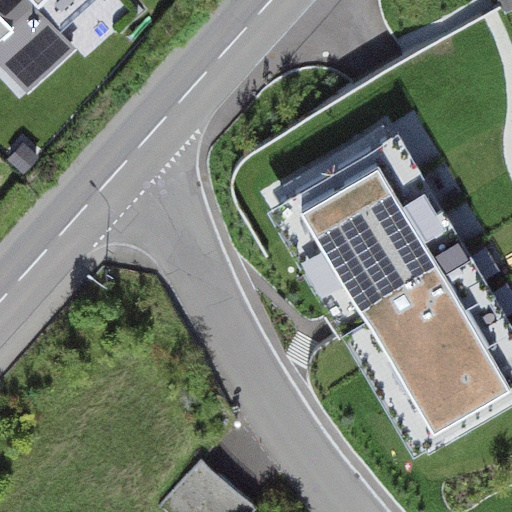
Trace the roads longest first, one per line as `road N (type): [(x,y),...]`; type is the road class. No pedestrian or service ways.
road 1 (residential): [(350,511),(292,441),(186,241),(126,166)]
road 2 (secondary): [(277,0),(126,166)]
road 3 (secondary): [(0,306),(126,166)]
